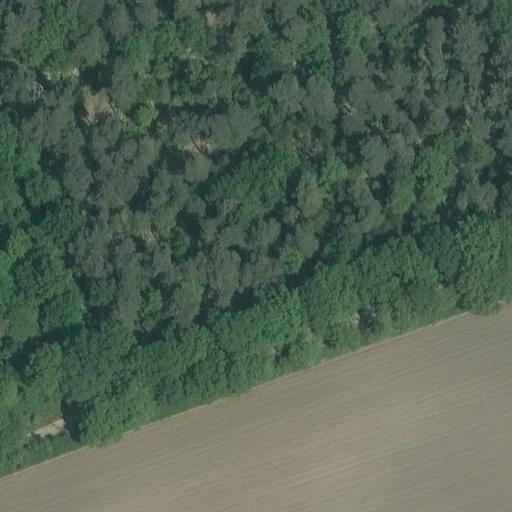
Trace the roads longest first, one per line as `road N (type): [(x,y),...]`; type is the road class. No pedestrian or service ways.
road 1 (track): [(511,271),(143,402)]
road 2 (track): [(130,406),(0,451)]
